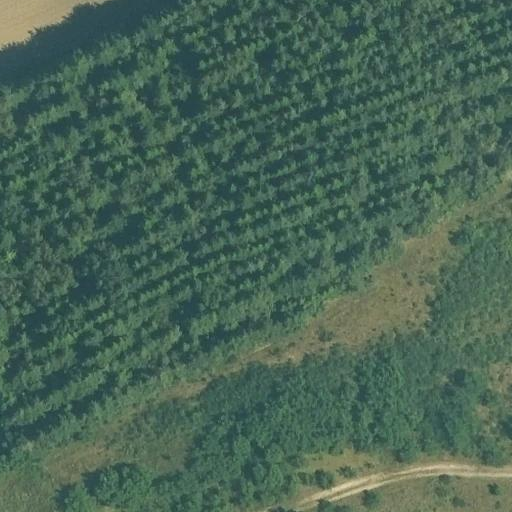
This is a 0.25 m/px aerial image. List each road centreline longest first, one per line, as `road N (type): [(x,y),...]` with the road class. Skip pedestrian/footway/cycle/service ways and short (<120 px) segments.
road 1 (track): [(511,471),(372,480),(285,511)]
road 2 (track): [(149,0),(0,81)]
